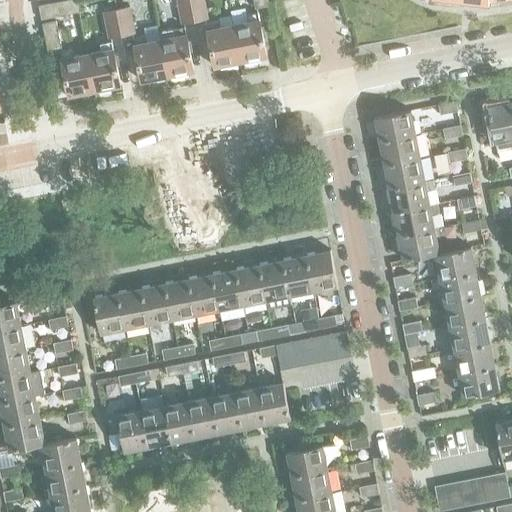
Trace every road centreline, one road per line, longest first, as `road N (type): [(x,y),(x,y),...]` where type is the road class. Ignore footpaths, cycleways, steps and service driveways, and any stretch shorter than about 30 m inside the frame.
road 1 (residential): [(409,511),(352,238),(331,87)]
road 2 (residential): [(42,151),(331,87)]
road 3 (residential): [(331,87),(511,47)]
road 4 (residential): [(42,151),(13,0)]
